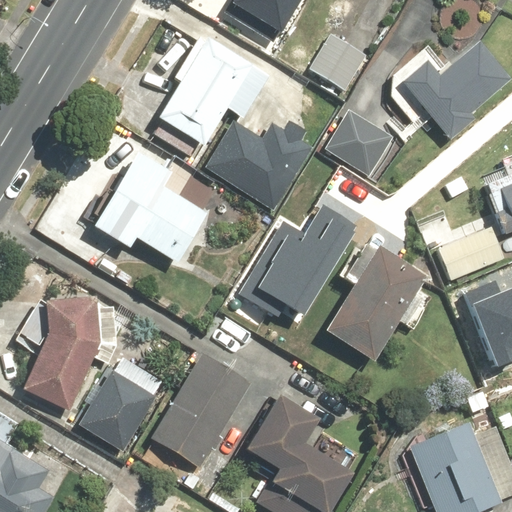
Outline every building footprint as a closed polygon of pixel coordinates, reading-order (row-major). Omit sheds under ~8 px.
[(223,0),(223,1),(280,33),(298,0),(223,0)] [(261,75),(197,36),(148,116),(196,145),(220,106),(236,116),(261,75)] [(370,57),(333,37),(314,70),(351,91),(370,57)] [(416,66),(392,87),(441,144),(465,123),(462,119),(504,82),(471,44),(429,81),(416,66)] [(397,137),(354,111),(329,151),(373,177),(397,137)] [(231,115),(202,164),(274,208),(312,145),(297,136),(303,127),(288,117),(282,126),(272,119),(263,134),(231,115)] [(159,177),(122,157),(82,234),(119,253),(123,245),(170,269),(197,217),(151,193),(159,177)] [(486,218),(495,240),(511,232),(511,185),(486,196),(494,215),(486,218)] [(281,219),(234,294),(278,322),(288,306),(300,314),(355,226),(325,207),(307,235),(281,219)] [(418,284),(366,251),(312,338),(364,370),(418,284)] [(468,296),(498,370),(511,364),(511,294),(503,298),(497,284),(468,296)] [(34,309),(37,332),(12,392),(64,413),(92,346),(86,302),(34,309)] [(244,386),(193,357),(144,444),(194,473),(206,452),(211,455),(218,443),(213,440),(244,386)] [(151,400),(104,374),(72,431),(119,457),(151,400)] [(266,476),(249,505),(261,511),(325,511),(343,481),(292,451),(308,424),(266,400),(232,456),(266,476)] [(460,425),(399,449),(425,511),(485,511),(494,509),(460,425)] [(0,453),(0,511),(38,511),(45,499),(32,491),(40,476),(0,453)]
